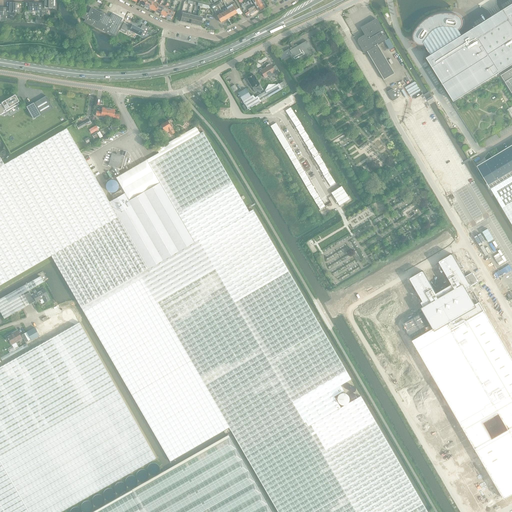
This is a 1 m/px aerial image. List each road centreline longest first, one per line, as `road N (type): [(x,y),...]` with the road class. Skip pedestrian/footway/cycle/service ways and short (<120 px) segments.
road 1 (unclassified): [(0,72),(170,94),(334,11)]
road 2 (primary): [(0,62),(121,75),(173,68),(245,41)]
